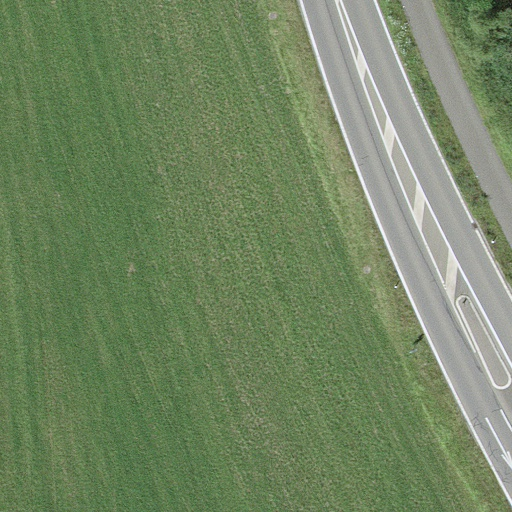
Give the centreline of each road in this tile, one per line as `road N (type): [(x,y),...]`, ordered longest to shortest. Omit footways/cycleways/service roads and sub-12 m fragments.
road 1 (primary): [(511,388),(436,251),(339,0)]
road 2 (track): [(408,0),(511,223)]
